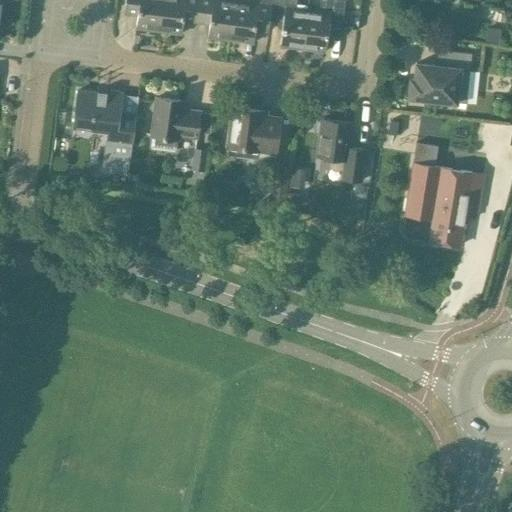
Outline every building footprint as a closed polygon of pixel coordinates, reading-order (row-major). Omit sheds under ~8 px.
[(126,0),(124,15),(138,16),(136,28),(159,31),(162,0),(126,0)] [(162,0),(159,31),(182,34),(183,22),(196,24),(199,0),(162,0)] [(236,0),(232,0),(199,0),(196,24),(210,25),(208,37),(231,40),(236,0)] [(248,0),(248,2),(236,0),(231,40),(254,43),(255,31),(268,33),(270,22),(272,0),(248,0)] [(297,0),(272,0),(270,22),(283,23),(280,46),(303,49),(308,9),(296,8),(297,0)] [(343,0),(321,0),(320,11),(308,9),(303,49),(326,52),(329,29),(342,31),(346,0),(343,0)] [(409,97),(457,102),(460,69),(470,71),(472,53),(438,49),(436,65),(417,63),(415,79),(411,79),(409,97)] [(108,131),(107,140),(106,139),(102,171),(127,174),(131,146),(136,114),(120,112),(122,93),(108,92),(107,94),(78,91),(73,126),(108,131)] [(197,138),(200,112),(182,109),(183,101),(156,98),(152,136),(155,136),(154,144),(173,146),(174,138),(179,139),(179,136),(197,138)] [(264,124),(265,114),(265,112),(233,108),(227,155),(275,161),(280,126),(264,124)] [(361,181),(366,149),(350,147),(353,123),(321,119),(316,156),(344,159),(342,179),(361,181)] [(484,174),(463,171),(414,163),(405,215),(433,219),(429,241),(460,246),(466,208),(478,209),(484,174)] [(287,195),(290,167),(275,166),(272,193),(287,195)]
